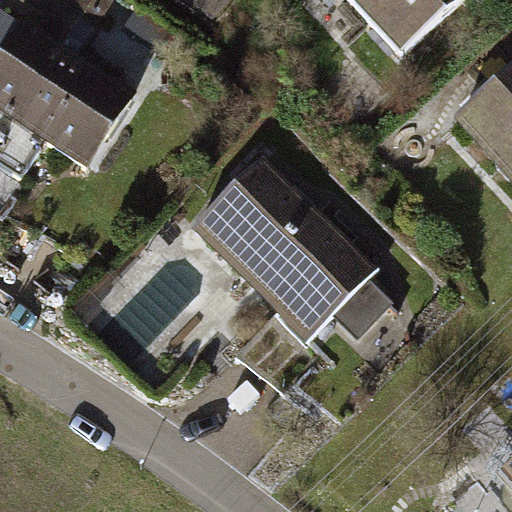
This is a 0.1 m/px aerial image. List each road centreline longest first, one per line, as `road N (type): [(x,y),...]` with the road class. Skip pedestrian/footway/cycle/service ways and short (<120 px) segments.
road 1 (motorway): [(474,0),(51,511)]
road 2 (residential): [(0,341),(251,511)]
